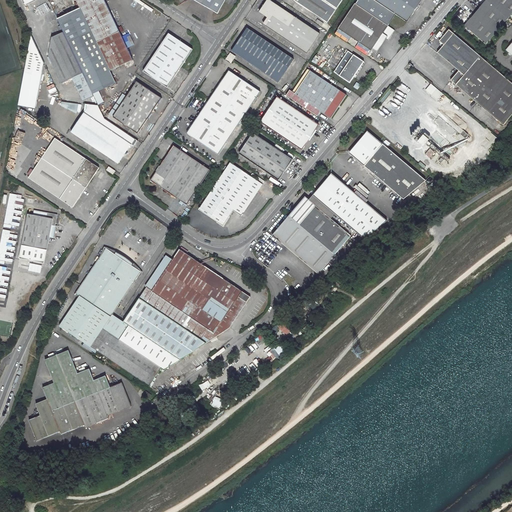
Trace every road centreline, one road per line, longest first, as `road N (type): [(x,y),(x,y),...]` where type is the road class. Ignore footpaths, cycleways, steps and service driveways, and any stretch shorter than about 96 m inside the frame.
road 1 (residential): [(443,235),(178,452),(113,491),(54,497),(28,510)]
road 2 (unclassified): [(233,246),(252,234),(453,0)]
road 3 (unclassified): [(3,399),(53,291),(121,188)]
road 4 (track): [(296,421),(443,235)]
road 5 (unclassified): [(233,246),(270,279),(277,297),(270,317),(159,400)]
road 6 (unclassified): [(121,188),(220,40)]
road 7 (unknown): [(84,220),(19,172),(36,124)]
road 8 (unclassified): [(121,188),(196,239),(233,246)]
